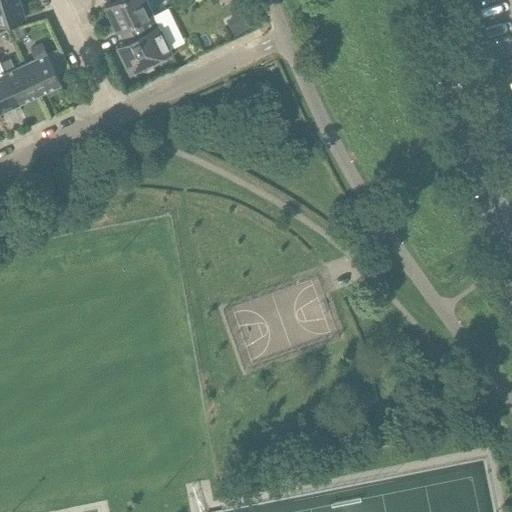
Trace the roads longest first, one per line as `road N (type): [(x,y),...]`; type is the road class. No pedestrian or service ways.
road 1 (tertiary): [(511,257),(461,127),(430,0)]
road 2 (residential): [(113,116),(284,38)]
road 3 (residential): [(113,116),(61,0)]
road 4 (residential): [(0,169),(113,116)]
